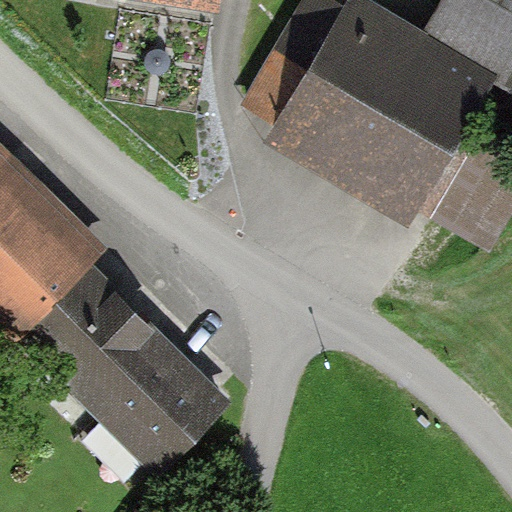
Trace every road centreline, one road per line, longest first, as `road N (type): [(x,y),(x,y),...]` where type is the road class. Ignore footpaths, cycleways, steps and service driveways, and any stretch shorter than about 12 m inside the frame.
road 1 (unclassified): [(0,66),(131,191),(398,353),(511,460)]
road 2 (track): [(246,0),(231,89),(246,169),(293,295)]
road 3 (track): [(248,511),(293,295)]
